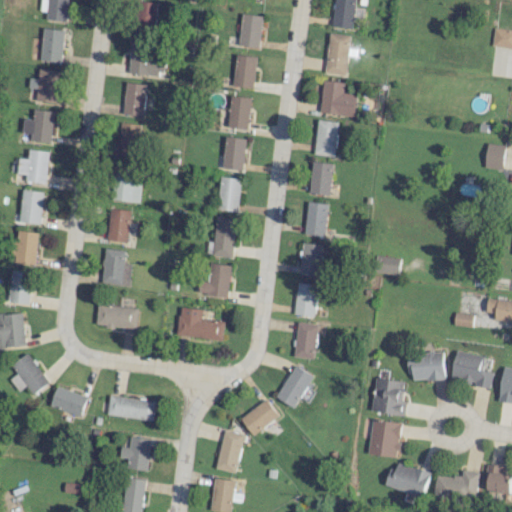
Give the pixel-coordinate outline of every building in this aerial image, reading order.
[(41,0),(40,10),(47,12),(45,19),(66,22),(68,0),(41,0)] [(362,19),(364,8),(354,7),(354,0),(334,0),(332,26),(352,29),(353,18),(362,19)] [(136,33),(154,34),(156,2),(137,1),(136,33)] [(244,13),(240,43),(261,46),(265,15),(244,13)] [(64,30),(43,28),(40,60),(61,62),(64,30)] [(511,29),(494,28),(492,46),(511,47),(511,29)] [(331,33),(326,71),(346,73),(351,35),(331,33)] [(165,75),(166,55),(152,54),(153,43),(131,41),(129,73),(165,75)] [(239,54),(235,84),(255,87),(259,57),(239,54)] [(58,71),(39,69),(38,79),(29,78),(28,88),(36,88),(35,100),(55,102),(58,71)] [(320,112),(354,117),(357,95),(343,93),(345,83),(325,80),(320,112)] [(128,81),(123,112),(143,115),(147,84),(128,81)] [(234,95),(230,125),(249,128),(254,97),(234,95)] [(23,118),(21,132),(30,133),(29,140),(49,143),(54,112),(34,109),(32,119),(23,118)] [(320,119),(315,152),(335,155),(340,121),(320,119)] [(138,156),(142,125),(121,122),(117,153),(138,156)] [(228,136),(224,167),(244,169),(248,138),(228,136)] [(486,167),(503,168),(505,145),(487,144),(486,167)] [(24,181),(45,183),(48,151),(28,149),(27,158),(18,158),(17,173),(25,174),(24,181)] [(314,161),(310,191),(330,194),(334,163),(314,161)] [(145,201),(147,178),(137,177),(138,168),(117,166),(114,198),(145,201)] [(223,176),(218,207),(238,210),(243,179),(223,176)] [(23,189),(19,220),(40,223),(44,191),(23,189)] [(309,201),(305,233),(325,235),(329,204),(309,201)] [(126,243),(131,211),(110,208),(106,240),(126,243)] [(214,242),(207,241),(207,255),(233,257),(236,218),(216,217),(214,242)] [(13,261),(33,264),(38,233),(19,230),(13,261)] [(320,275),(321,244),(302,243),(300,274),(320,275)] [(124,250),(103,249),(102,284),(129,285),(130,263),(124,263),(124,250)] [(400,258),(378,256),(376,272),(398,275),(400,258)] [(206,281),(199,280),(197,292),(226,297),(231,266),(209,262),(206,281)] [(30,272),(10,270),(8,302),(28,303),(30,272)] [(294,314),(314,316),(317,284),(297,282),(294,314)] [(494,319),(511,321),(511,300),(488,297),(486,311),(495,313),(494,319)] [(95,325),(135,329),(137,308),(97,303),(95,325)] [(202,310),(179,307),(176,335),(221,340),(223,321),(201,318),(202,310)] [(453,324),(471,327),(473,315),(455,312),(453,324)] [(0,313),(0,346),(23,346),(22,313),(0,313)] [(315,358),(316,323),(296,323),(295,357),(315,358)] [(450,380),(490,386),(493,372),(488,371),(491,357),(455,351),(450,380)] [(16,391),(25,385),(30,394),(47,384),(28,352),(10,364),(16,374),(9,378),(16,391)] [(443,379),(442,352),(407,353),(408,380),(443,379)] [(275,396),(293,407),(313,376),(295,365),(275,396)] [(511,366),(505,365),(498,401),(511,403),(511,366)] [(403,381),(374,378),(370,411),(404,415),(405,402),(401,401),(403,381)] [(57,385),(49,405),(79,416),(86,396),(57,385)] [(152,418),(153,399),(106,396),(105,416),(152,418)] [(250,434),(278,418),(268,400),(239,416),(250,434)] [(367,454),(397,457),(400,422),(371,419),(367,454)] [(224,430),(215,467),(234,472),(243,434),(224,430)] [(118,457),(126,458),(125,468),(145,471),(149,439),(129,436),(127,447),(119,446),(118,457)] [(430,473),(394,460),(385,485),(405,492),(402,500),(411,503),(413,496),(421,498),(430,473)] [(501,465),(487,464),(485,480),(489,481),(488,492),(511,494),(511,474),(501,473),(501,465)] [(480,471),(463,469),(462,477),(437,474),(434,496),(475,501),(480,471)] [(120,511),(140,511),(142,479),(122,478),(120,511)] [(65,482),(64,491),(78,493),(79,483),(65,482)]
